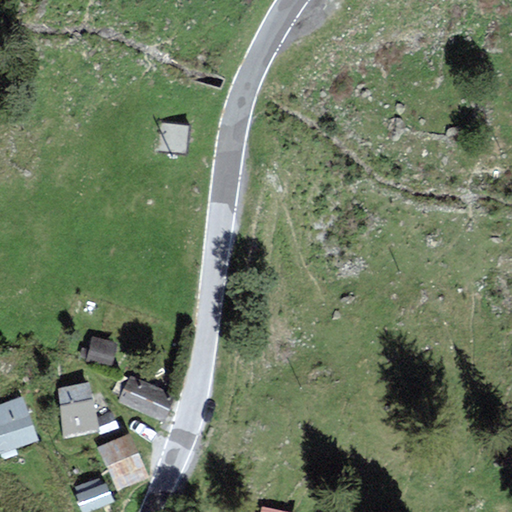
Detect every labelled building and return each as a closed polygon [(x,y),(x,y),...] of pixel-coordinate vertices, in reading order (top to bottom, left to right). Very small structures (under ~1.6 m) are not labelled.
[(188,155),(190,126),(161,123),(159,153),(188,155)] [(94,334),(87,362),(119,370),(126,342),(94,334)] [(115,394),(125,398),(135,376),(125,371),(115,394)] [(125,398),(123,403),(170,424),(185,392),(138,371),(135,376),(125,398)] [(97,383),(61,387),(68,439),(103,434),(97,383)] [(28,398),(0,406),(0,455),(42,442),(28,398)] [(138,433),(103,447),(120,490),(155,476),(138,433)] [(103,476),(75,489),(85,509),(112,496),(103,476)]
